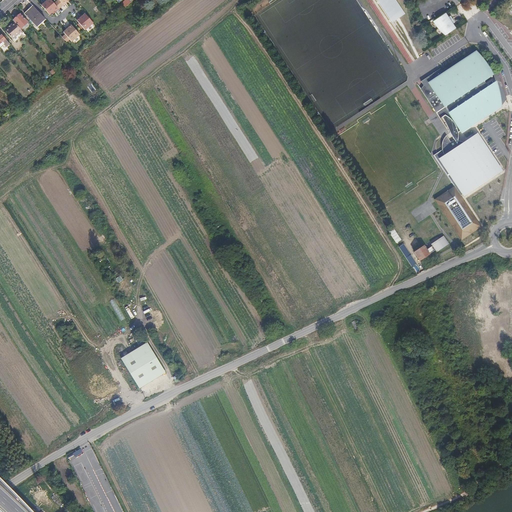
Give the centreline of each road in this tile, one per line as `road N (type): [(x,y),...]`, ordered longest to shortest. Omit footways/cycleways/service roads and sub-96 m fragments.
road 1 (unclassified): [(477,253),(142,407),(0,490)]
road 2 (track): [(387,293),(398,259),(233,8)]
road 3 (track): [(241,0),(0,197)]
road 4 (track): [(142,308),(140,320),(106,352),(106,363),(142,407)]
